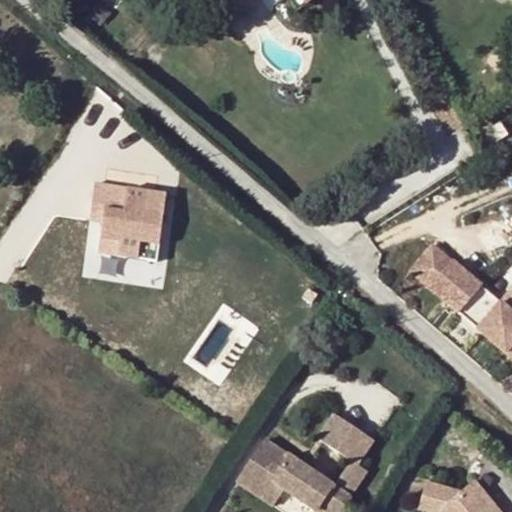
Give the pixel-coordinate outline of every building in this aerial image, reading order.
[(158,46),(147,62),(155,67),(166,52),(158,46)] [(173,57),(158,77),(167,83),(182,63),(173,57)] [(159,260),(169,193),(165,192),(103,184),(98,213),(111,215),(110,222),(108,238),(123,240),(121,255),(159,260)] [(110,222),(111,215),(98,213),(98,221),(110,222)] [(123,240),(108,238),(105,260),(158,268),(159,260),(121,255),(123,240)] [(471,325),(496,296),(435,241),(409,270),(471,325)] [(511,287),(475,328),(511,361),(511,287)] [(247,511),(271,511),(275,506),(284,511),(340,511),(340,510),(357,483),(347,477),(361,452),(322,428),(306,454),(341,474),(325,500),(253,457),(227,499),(247,511)] [(425,484),(418,509),(428,511),(489,511),(470,486),(458,493),(425,484)]
